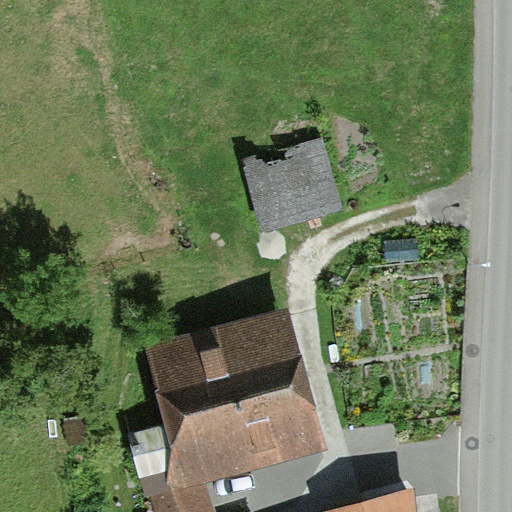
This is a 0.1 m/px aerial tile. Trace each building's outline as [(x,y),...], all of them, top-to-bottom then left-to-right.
[(326,139),(245,160),(264,232),(345,211),(326,139)] [(166,422),(186,487),(208,479),(325,447),(288,311),(146,350),(166,422)] [(86,442),(82,416),(65,419),(70,445),(86,442)] [(166,422),(127,434),(147,499),(186,487),(166,422)] [(419,511),(416,483),(363,496),(325,509),(325,511),(216,511),(208,479),(186,487),(147,499),(151,511),(419,511)]
